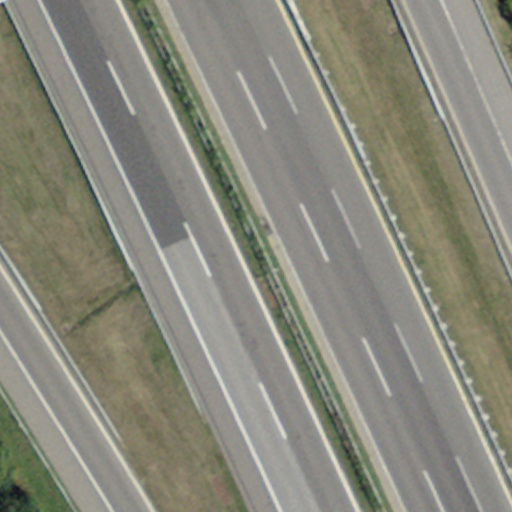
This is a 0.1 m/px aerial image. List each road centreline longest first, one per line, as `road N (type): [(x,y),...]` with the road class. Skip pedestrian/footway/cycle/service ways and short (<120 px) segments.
road 1 (motorway): [(74,0),(316,511)]
road 2 (motorway): [(448,511),(212,0)]
road 3 (motorway): [(0,314),(127,511)]
road 4 (motorway): [(511,215),(418,0)]
